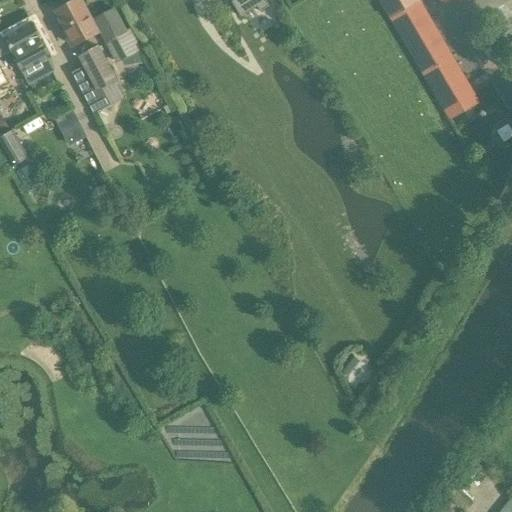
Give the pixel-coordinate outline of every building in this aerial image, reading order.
[(100,31),(117,62),(141,50),(130,30),(125,32),(113,10),(95,20),(97,25),(95,26),(80,0),(77,0),(56,11),(74,45),(100,31)] [(234,0),(231,2),(240,17),(249,12),(257,7),(260,12),(269,7),(265,1),(266,0),(234,0)] [(479,103),(418,0),(379,0),(439,102),(449,120),(479,103)] [(51,57),(33,24),(6,39),(31,84),(54,72),(51,57)] [(125,99),(97,48),(79,58),(84,67),(72,74),(94,114),(125,99)] [(26,159),(11,133),(0,138),(0,147),(11,167),(26,159)] [(511,511),(511,500),(510,499),(499,511),(511,511)]
